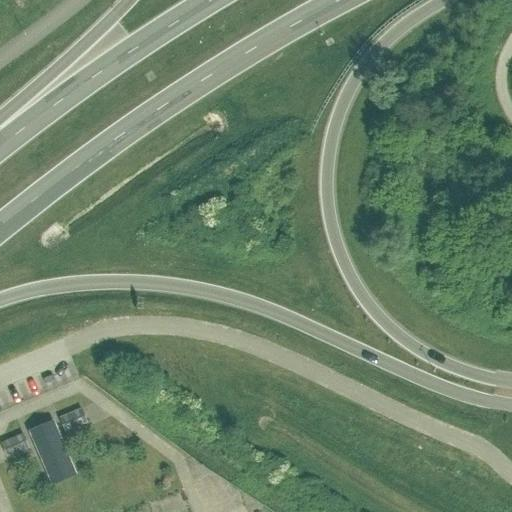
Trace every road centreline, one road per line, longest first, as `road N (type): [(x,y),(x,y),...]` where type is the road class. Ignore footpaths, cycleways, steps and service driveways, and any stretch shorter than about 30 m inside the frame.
road 1 (primary): [(0,300),(103,281),(199,290),(246,302),(453,391),(511,405)]
road 2 (primary): [(511,383),(414,345),(377,316),(350,281),(329,211),(332,135),(353,84),(381,47),(447,0)]
road 3 (primary): [(0,233),(153,115),(345,0)]
road 4 (primary): [(216,0),(0,148)]
road 5 (primary): [(130,0),(0,131)]
